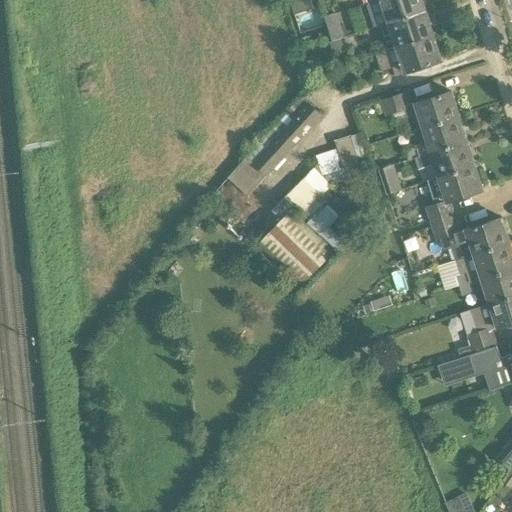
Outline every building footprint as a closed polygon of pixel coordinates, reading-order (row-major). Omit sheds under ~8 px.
[(421,0),(377,0),(368,3),(376,27),(426,11),(421,0)] [(385,37),(393,34),(398,48),(434,36),(426,11),(376,27),(377,28),(382,26),(385,37)] [(332,41),(342,38),(345,37),(337,13),(325,17),(332,41)] [(395,77),(398,76),(442,61),(434,36),(398,48),(387,52),(395,77)] [(423,128),(459,116),(451,92),(408,106),(404,94),(381,102),(386,116),(405,110),(407,117),(418,114),(423,128)] [(301,98),(246,158),(265,176),(321,116),(308,104),(301,98)] [(467,141),(459,116),(423,128),(427,142),(415,146),(416,147),(405,150),(409,161),(415,159),(467,141)] [(361,166),(360,165),(351,136),(335,141),(344,171),(345,171),(361,166)] [(476,167),(467,141),(415,159),(419,170),(435,165),(439,179),(476,167)] [(319,164),(323,178),(344,172),(337,150),(317,157),(319,164)] [(247,197),(265,176),(246,158),(227,179),(247,197)] [(379,171),(385,189),(398,185),(392,167),(379,171)] [(429,182),(433,197),(436,205),(427,208),(432,224),(454,217),(449,202),(483,191),(476,167),(439,179),(429,182)] [(320,197),(332,188),(314,168),(286,198),(273,212),(282,220),(290,211),(294,207),(303,215),(320,197)] [(342,185),(334,193),(342,201),(350,193),(342,185)] [(282,220),(257,246),(300,287),(333,252),(290,211),(282,220)] [(451,248),(455,260),(510,242),(502,218),(459,232),(454,217),(432,224),(438,241),(440,240),(444,251),(451,248)] [(511,248),(510,242),(455,260),(456,261),(456,260),(461,275),(456,276),(459,287),(471,283),(482,279),(511,269),(511,248)] [(260,252),(249,263),(260,275),(272,264),(260,252)] [(511,269),(482,279),(483,282),(490,305),(511,297),(511,269)] [(291,299),(299,289),(289,281),(281,290),(291,299)] [(471,283),(459,287),(462,297),(475,292),(472,286),(471,283)] [(511,324),(511,297),(490,305),(479,308),(484,323),(486,331),(469,337),(471,345),(458,349),(461,358),(496,346),(495,343),(496,343),(492,331),(511,324)] [(428,309),(436,306),(434,298),(425,300),(428,309)] [(379,299),(371,302),(374,312),(383,309),(379,299)] [(496,346),(461,358),(465,372),(489,364),(500,360),(496,346)] [(497,388),(511,383),(511,354),(502,358),(502,359),(500,360),(489,364),(497,388)] [(509,470),(511,466),(511,440),(506,447),(496,459),(509,470)] [(445,503),(446,505),(449,511),(475,511),(466,493),(445,503)]
